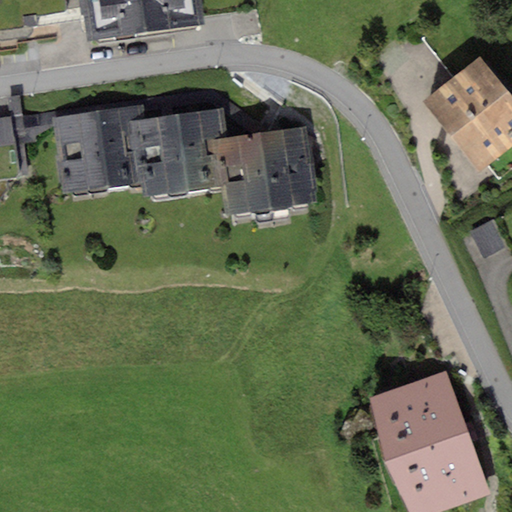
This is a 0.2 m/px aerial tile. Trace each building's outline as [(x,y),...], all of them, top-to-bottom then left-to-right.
[(0,0),(0,9),(15,7),(14,0),(0,0)] [(0,31),(88,18),(85,0),(14,0),(15,7),(0,9),(0,31)] [(85,0),(88,18),(94,46),(208,29),(204,0),(85,0)] [(511,104),(481,64),(425,106),(476,173),(511,145),(511,104)] [(217,114),(144,125),(142,110),(56,122),(67,199),(150,186),(152,199),(228,187),(222,144),(217,114)] [(13,121),(0,123),(0,145),(16,143),(13,121)] [(303,134),(222,144),(228,187),(233,217),(312,206),(303,134)] [(498,226),(472,238),(484,263),(509,252),(498,226)] [(443,377),(372,400),(408,511),(438,511),(483,497),(443,377)]
